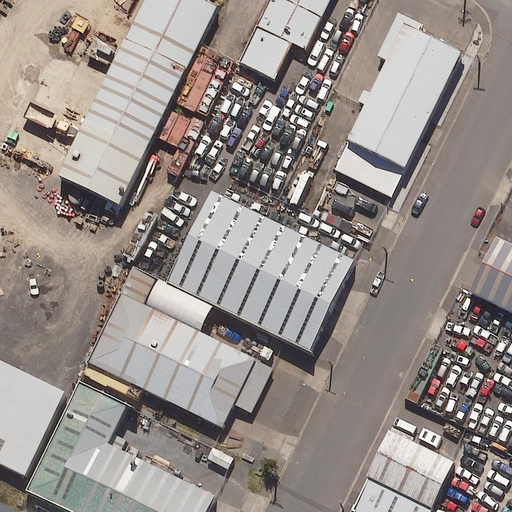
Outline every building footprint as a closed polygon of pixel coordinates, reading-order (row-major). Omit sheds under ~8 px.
[(219,0),(153,0),(68,181),(122,207),(219,0)] [(338,0),(273,0),(246,58),(286,77),(305,39),(317,45),(338,0)] [(466,59),(402,29),(335,172),(399,201),(466,59)] [(360,260),(217,193),(171,291),(314,358),(360,260)] [(511,241),(502,237),(475,292),(511,310),(511,241)] [(264,362),(128,295),(96,360),(232,427),(264,362)] [(0,359),(0,462),(27,476),(66,390),(0,359)] [(136,400),(89,378),(33,491),(76,511),(217,511),(226,496),(115,441),(136,400)] [(436,511),(461,462),(396,429),(357,508),(365,511),(436,511)] [(0,511),(35,511),(36,511),(0,493),(0,511)]
